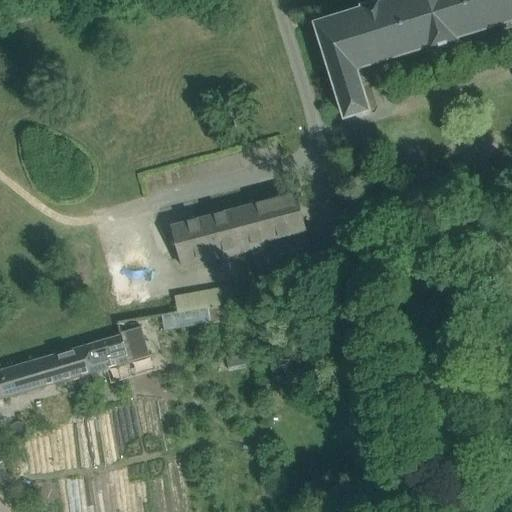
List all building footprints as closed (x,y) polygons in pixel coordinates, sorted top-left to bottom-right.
[(364,10),(316,24),(346,118),(369,111),(360,81),(363,80),(360,71),(428,51),(429,54),(461,44),(459,40),(511,23),(511,0),(394,0),(379,5),(379,3),(363,7),(364,10)] [(375,144),(373,138),(370,129),(364,131),(351,135),(354,145),(355,150),(375,144)] [(252,251),(260,281),(314,267),(295,195),(173,227),(184,268),(252,251)] [(233,286),(177,297),(180,314),(207,309),(210,323),(240,318),(237,302),(233,286)] [(0,399),(96,372),(150,356),(141,327),(121,333),(122,336),(89,345),(0,371),(0,399)] [(283,477),(293,484),(301,472),(291,465),(283,477)]
